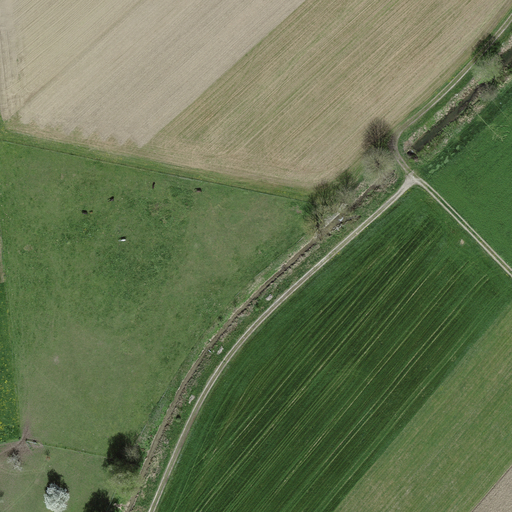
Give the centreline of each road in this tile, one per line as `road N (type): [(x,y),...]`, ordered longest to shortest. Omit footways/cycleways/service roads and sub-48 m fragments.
road 1 (track): [(415,179),(241,337),(202,396),(150,511)]
road 2 (track): [(415,179),(395,143),(511,15)]
road 3 (track): [(511,277),(415,179)]
